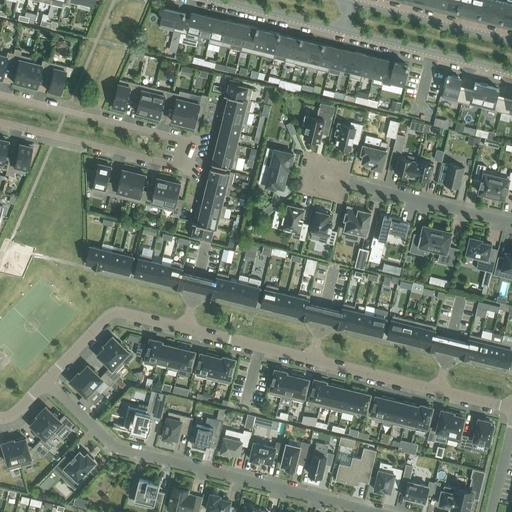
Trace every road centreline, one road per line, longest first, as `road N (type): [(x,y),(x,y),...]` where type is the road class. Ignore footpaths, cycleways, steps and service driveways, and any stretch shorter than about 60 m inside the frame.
road 1 (residential): [(47,384),(120,312),(511,408)]
road 2 (residential): [(0,123),(167,165),(183,153),(174,138),(0,95)]
road 3 (residential): [(47,384),(116,449),(374,511)]
road 4 (residential): [(511,223),(338,180)]
road 5 (tertiary): [(343,31),(511,72)]
road 6 (tertiary): [(511,41),(350,2)]
road 7 (tertiary): [(214,0),(343,31)]
